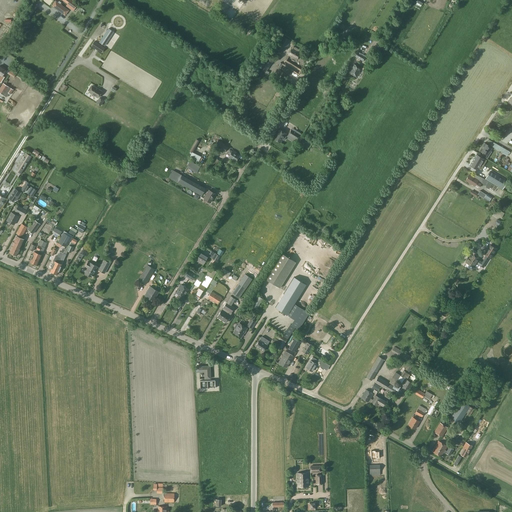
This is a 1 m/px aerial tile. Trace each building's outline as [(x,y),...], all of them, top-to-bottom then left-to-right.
[(73,11),(77,5),(70,0),(62,0),(67,4),(66,6),(73,11)] [(65,15),(69,10),(55,1),(52,6),(65,15)] [(108,28),(99,42),(105,46),(114,32),(108,28)] [(285,50),(290,40),(283,36),(278,46),(285,50)] [(101,53),(104,48),(94,41),(91,46),(101,53)] [(296,60),(301,51),(293,47),(288,55),(296,60)] [(366,57),(363,55),(357,52),(355,57),(363,62),(366,57)] [(272,57),(267,54),(263,59),(261,57),(256,64),(267,71),(271,64),(269,62),(272,63),(274,60),(271,58),(272,57)] [(357,76),(360,72),(359,72),(361,68),(353,65),(350,72),(357,76)] [(0,93),(4,96),(9,88),(3,84),(0,88),(0,93)] [(98,98),(102,91),(93,86),(89,92),(98,98)] [(280,143),(286,134),(279,129),(274,138),(280,143)] [(296,141),(300,135),(291,130),(287,136),(296,141)] [(197,139),(190,151),(192,153),(199,140),(197,139)] [(507,156),(510,152),(489,140),(487,143),(503,153),(507,156)] [(224,152),(228,147),(218,141),(215,146),(224,152)] [(486,154),(490,147),(488,146),(488,145),(484,143),(479,150),(486,154)] [(240,155),(233,150),(232,151),(229,149),(227,152),(230,154),(228,158),(235,162),(240,155)] [(20,173),(31,155),(26,152),(15,170),(20,173)] [(198,162),(201,157),(192,153),(190,157),(198,162)] [(477,170),(484,158),(476,154),(470,165),(477,170)] [(214,171),(220,161),(213,156),(207,166),(214,171)] [(196,173),(200,167),(190,162),(187,167),(196,173)] [(10,164),(4,176),(6,177),(10,170),(13,171),(15,166),(10,164)] [(201,196),(205,189),(173,171),(169,178),(201,196)] [(490,172),(485,180),(503,190),(507,182),(490,172)] [(475,186),(478,188),(481,184),(477,182),(478,180),(482,182),(486,185),(485,186),(487,188),(490,183),(480,176),(480,177),(474,174),(472,176),(469,174),(465,180),(475,186)] [(31,187),(27,193),(33,196),(37,190),(31,187)] [(17,199),(21,193),(14,189),(8,198),(14,201),(16,198),(17,199)] [(211,203),(216,194),(209,190),(204,199),(211,203)] [(488,201),(490,198),(480,192),(478,194),(484,198),(484,199),(488,201)] [(24,215),(26,210),(17,206),(15,211),(24,215)] [(28,213),(34,217),(39,210),(33,206),(28,213)] [(14,224),(18,216),(11,212),(7,221),(14,224)] [(33,233),(40,224),(34,220),(28,229),(33,233)] [(22,235),(28,225),(22,222),(16,232),(22,235)] [(59,236),(62,231),(55,227),(52,232),(59,236)] [(65,247),(71,237),(64,232),(58,242),(65,247)] [(20,239),(21,237),(17,235),(9,252),(13,254),(20,239)] [(20,239),(13,254),(17,256),(21,246),(25,239),(21,237),(20,239)] [(35,249),(30,262),(33,263),(38,254),(39,251),(40,249),(41,246),(38,245),(36,249),(35,249)] [(476,254),(473,251),(470,256),(466,262),(473,267),(475,263),(483,268),(490,257),(490,258),(496,249),(491,245),(485,254),(486,255),(482,262),(478,260),(479,258),(475,256),(476,254)] [(38,254),(33,263),(37,265),(41,255),(45,248),(41,246),(40,249),(39,251),(38,254)] [(60,258),(63,253),(65,249),(62,248),(61,251),(60,251),(55,261),(54,261),(50,272),(54,273),(60,258)] [(203,265),(208,257),(201,252),(198,258),(196,257),(195,259),(203,265)] [(60,258),(54,273),(58,275),(66,254),(63,253),(60,258)] [(280,288),(296,262),(281,253),(265,279),(280,288)] [(99,270),(105,273),(110,263),(104,260),(100,268),(98,267),(98,266),(88,261),(85,266),(88,267),(85,273),(92,277),(97,268),(99,270)] [(146,284),(155,269),(147,264),(138,279),(146,284)] [(228,277),(230,273),(224,268),(221,273),(228,277)] [(195,278),(197,274),(196,273),(189,269),(184,275),(193,280),(195,278)] [(255,278),(257,275),(249,269),(247,272),(255,278)] [(206,274),(202,272),(197,279),(202,281),(206,274)] [(239,297),(252,278),(245,274),(232,292),(239,297)] [(294,276),(276,307),(288,314),(306,284),(294,276)] [(176,293),(175,296),(179,299),(175,305),(177,306),(180,307),(181,306),(182,303),(185,299),(185,298),(184,297),(189,289),(181,284),(176,293)] [(195,289),(190,295),(193,297),(192,299),(193,300),(195,302),(196,301),(197,300),(198,300),(202,294),(202,293),(206,287),(201,285),(197,291),(195,289)] [(153,301),(159,291),(151,286),(145,296),(153,301)] [(218,304),(222,298),(212,291),(207,288),(203,295),(207,298),(218,304)] [(227,302),(223,307),(228,309),(231,305),(231,304),(235,298),(231,295),(227,302)] [(259,296),(253,305),(257,308),(263,299),(259,296)] [(296,319),(292,325),(295,326),(298,328),(308,312),(296,304),(289,314),(296,319)] [(222,311),(217,317),(226,323),(230,316),(232,313),(231,313),(235,307),(231,305),(228,309),(223,307),(221,310),(222,311)] [(255,317),(261,311),(256,307),(251,314),(255,317)] [(251,328),(255,321),(252,319),(247,326),(251,328)] [(239,323),(234,332),(241,337),(247,328),(239,323)] [(288,329),(284,336),(287,338),(288,339),(292,332),(288,329)] [(278,332),(275,337),(284,342),(287,338),(284,336),(278,332)] [(435,337),(427,348),(432,351),(440,340),(439,340),(441,336),(438,334),(435,337)] [(258,342),(256,346),(263,351),(267,345),(269,341),(262,336),(259,340),(259,341),(258,342)] [(278,347),(282,343),(274,337),(271,342),(278,347)] [(294,351),(300,341),(295,338),(289,348),(294,351)] [(307,343),(302,352),(307,354),(312,346),(307,343)] [(394,346),(392,351),(412,363),(415,358),(394,346)] [(286,368),(292,358),(293,356),(286,351),(279,363),(286,368)] [(300,356),(294,367),(297,370),(304,358),(300,356)] [(371,381),(384,359),(379,356),(366,378),(371,381)] [(317,364),(317,363),(319,364),(318,365),(322,368),(325,363),(319,359),(318,360),(313,357),(311,359),(311,360),(306,367),(312,371),(317,364)] [(200,366),(197,366),(197,372),(200,372),(204,372),(204,378),(211,378),(210,366),(200,366)] [(400,375),(405,369),(401,366),(396,373),(400,375)] [(394,386),(395,383),(400,375),(396,373),(389,383),(394,386)] [(386,387),(388,383),(378,377),(375,382),(385,389),(386,387)] [(408,389),(412,383),(407,380),(403,386),(408,389)] [(394,386),(389,383),(388,383),(386,387),(398,395),(400,390),(399,389),(401,387),(395,383),(394,386)] [(368,402),(373,394),(366,390),(361,398),(368,402)] [(425,394),(418,390),(416,394),(422,398),(423,396),(429,399),(432,394),(427,391),(425,394)] [(383,406),(386,402),(376,395),(371,402),(377,406),(378,403),(383,406)] [(469,415),(473,409),(462,402),(451,418),(461,424),(463,421),(461,420),(466,412),(468,413),(467,414),(469,415)] [(422,417),(426,409),(420,405),(415,413),(422,417)] [(415,429),(419,421),(413,417),(408,425),(415,429)] [(442,436),(448,428),(440,423),(435,432),(442,436)] [(447,451),(445,450),(447,446),(438,441),(432,451),(441,457),(444,452),(450,455),(454,449),(450,447),(447,451)] [(466,457),(471,446),(466,443),(463,449),(461,454),(466,457)] [(308,473),(298,473),(298,488),(308,487),(308,473)] [(162,493),(163,488),(157,487),(157,484),(153,484),(153,490),(157,490),(156,493),(162,493)] [(174,502),(174,493),(165,493),(165,502),(174,502)] [(306,503),(306,501),(292,500),(292,511),(299,511),(300,508),(302,508),(302,503),(306,503)]
